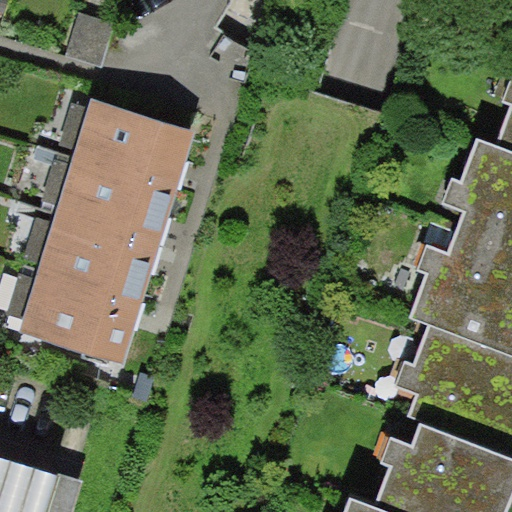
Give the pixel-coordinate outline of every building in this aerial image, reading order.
[(511,66),(510,66),(496,99),(511,105),(511,115),(501,142),(511,146),(511,66)] [(89,97),(19,329),(128,362),(197,129),(89,97)] [(511,359),(511,146),(501,142),(479,133),(462,180),(447,175),(439,199),(462,208),(446,252),(415,240),(405,268),(425,275),(408,322),(430,329),(511,359)] [(511,443),(511,359),(430,329),(418,364),(397,357),(386,389),(412,397),(410,407),(511,443)] [(511,443),(410,407),(402,429),(383,422),(368,463),(385,469),(373,498),(411,511),(500,511),(511,477),(511,443)] [(0,511),(52,511),(66,468),(0,447),(0,511)] [(411,511),(373,498),(344,488),(335,511),(411,511)]
